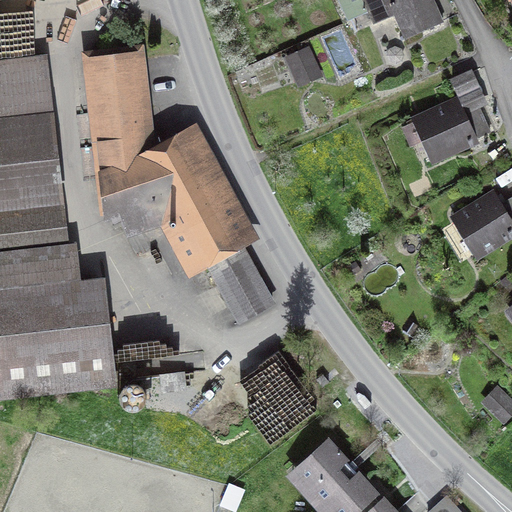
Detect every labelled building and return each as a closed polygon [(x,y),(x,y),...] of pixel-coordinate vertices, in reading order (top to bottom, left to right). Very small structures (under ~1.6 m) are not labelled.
[(441,28),(428,0),(362,0),(375,29),(393,21),(404,45),(441,28)] [(511,0),(501,0),(505,10),(510,9),(511,16),(511,0)] [(309,48),(285,58),(297,86),(321,76),(309,48)] [(88,57),(106,215),(119,210),(130,233),(168,220),(193,270),(207,263),(239,322),(272,304),(241,243),(254,238),(197,130),(151,155),(140,52),(88,57)] [(75,247),(67,248),(46,57),(0,61),(0,293),(78,285),(75,247)] [(457,107),(474,145),(491,138),(480,113),(484,111),(469,77),(448,86),(457,107)] [(457,107),(412,126),(432,171),(476,152),(474,145),(457,107)] [(493,196),(453,219),(477,262),(511,242),(511,203),(501,210),(493,196)] [(0,393),(114,381),(104,282),(78,285),(0,293),(0,393)] [(511,314),(502,323),(511,335),(511,314)] [(324,375),(316,380),(322,387),(329,382),(324,375)] [(141,388),(132,385),(124,389),(120,397),(122,406),(129,411),(138,411),(145,405),(146,396),(141,388)] [(502,425),(511,414),(511,399),(498,386),(480,404),(502,425)] [(354,511),(377,492),(329,439),(288,477),(319,511),(354,511)] [(460,511),(448,497),(429,511),(460,511)] [(397,511),(384,498),(369,511),(397,511)]
